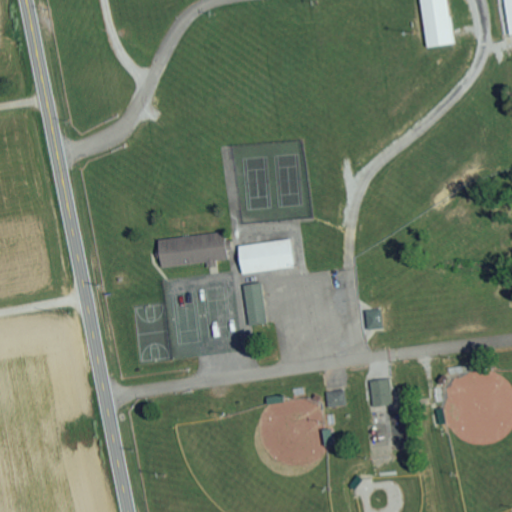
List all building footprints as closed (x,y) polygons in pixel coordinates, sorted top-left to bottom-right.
[(421,0),(427,46),(453,43),(448,0),(421,0)] [(162,267),(207,262),(208,267),(217,266),(217,261),(228,259),(226,232),(159,239),(162,267)] [(239,245),(242,273),(295,268),(292,240),(239,245)] [(245,284),(248,325),(266,323),(262,283),(245,284)] [(382,308),(366,310),(369,329),(384,328),(382,308)] [(374,407),(394,404),(390,378),(370,381),(374,407)] [(327,392),(329,408),(348,405),(346,389),(327,392)]
